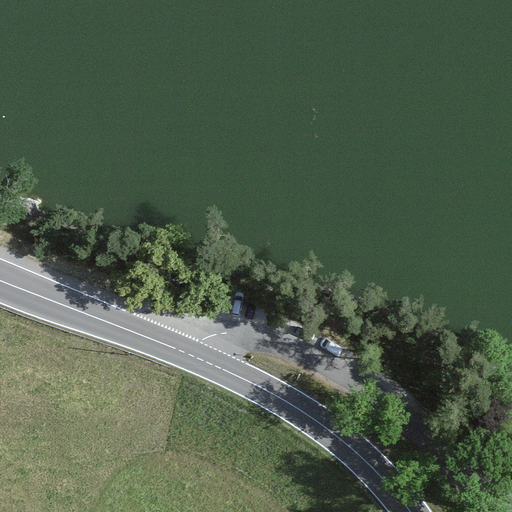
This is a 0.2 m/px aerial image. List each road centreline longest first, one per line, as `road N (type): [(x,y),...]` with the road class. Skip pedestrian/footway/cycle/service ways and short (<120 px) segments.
road 1 (unclassified): [(177,349),(235,329),(286,344),(341,372),(511,495)]
road 2 (secondary): [(409,511),(331,430),(257,384),(177,349)]
road 3 (secondary): [(177,349),(0,281)]
